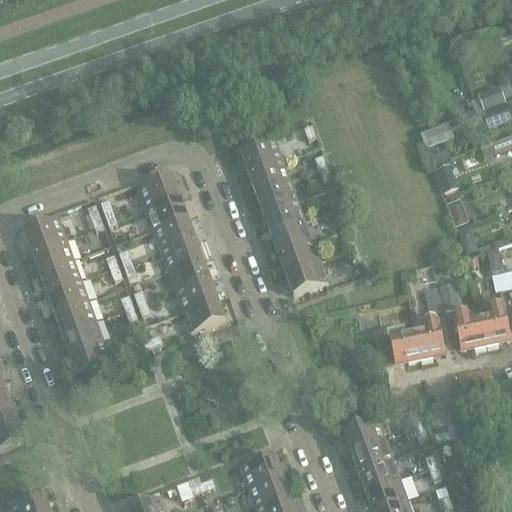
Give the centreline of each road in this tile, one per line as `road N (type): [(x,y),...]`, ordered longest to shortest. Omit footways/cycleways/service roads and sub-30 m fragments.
road 1 (residential): [(0,223),(3,214),(177,152),(198,160),(328,511)]
road 2 (primary): [(0,99),(287,0)]
road 3 (residential): [(89,511),(0,263)]
road 4 (primary): [(214,0),(0,74)]
